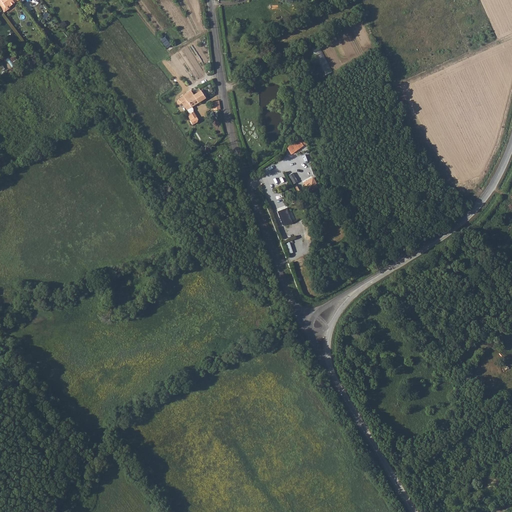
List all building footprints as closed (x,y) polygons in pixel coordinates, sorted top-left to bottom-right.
[(0,0),(0,7),(3,11),(9,6),(17,0),(0,0)] [(164,37),(160,40),(167,48),(170,45),(164,37)] [(320,47),(313,51),(320,64),(327,60),(320,47)] [(178,101),(179,104),(182,102),(188,109),(192,107),(205,98),(202,93),(200,90),(194,94),(193,95),(191,91),(178,99),(178,101)] [(219,101),(218,102),(212,103),(213,110),(219,109),(220,109),(219,101)] [(194,110),(192,107),(188,109),(191,114),(189,115),(192,120),(197,117),(194,112),(194,110)] [(287,145),(291,153),(307,145),(303,137),(287,145)] [(294,184),(298,181),(293,172),(289,175),(294,184)] [(283,175),(276,177),(279,184),(285,182),(283,175)] [(262,184),(259,186),(265,203),(269,201),(262,184)] [(281,210),(284,219),(291,217),(287,208),(281,210)]
